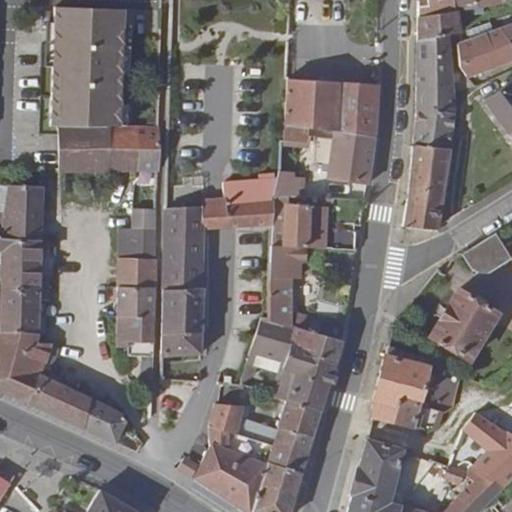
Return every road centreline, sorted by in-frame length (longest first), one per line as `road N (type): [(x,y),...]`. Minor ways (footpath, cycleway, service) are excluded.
road 1 (residential): [(394,0),(372,266)]
road 2 (residential): [(372,266),(313,511)]
road 3 (track): [(82,224),(84,324),(98,371),(160,448)]
road 4 (primary): [(0,417),(145,481),(194,511)]
road 5 (residential): [(372,266),(418,260),(511,202)]
